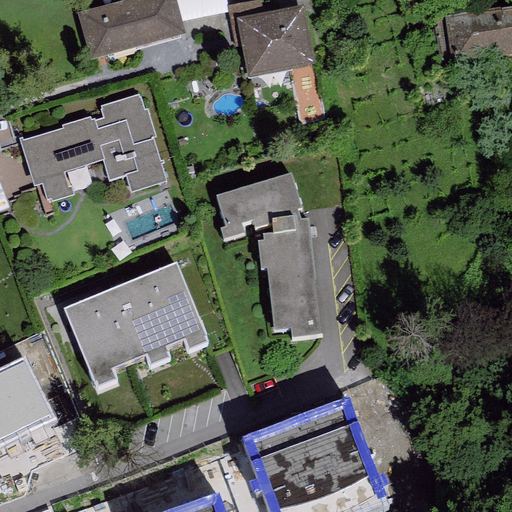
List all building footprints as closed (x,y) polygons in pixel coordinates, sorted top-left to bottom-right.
[(90,63),(185,38),(174,0),(136,0),(77,16),(90,63)] [(261,1),(227,8),(235,49),(241,48),(247,81),(315,68),(304,10),(264,17),(261,1)] [(511,11),(444,20),(443,14),(434,15),(442,70),(511,59),(511,11)] [(22,141),(19,142),(34,190),(42,188),(47,204),(51,202),(52,205),(74,198),(71,189),(68,190),(64,176),(103,164),(109,184),(125,179),(131,195),(166,185),(161,168),(163,167),(162,164),(160,165),(153,140),(155,140),(147,112),(144,113),(140,100),(139,100),(138,97),(100,109),(101,111),(100,112),(103,121),(95,123),(94,122),(91,123),(90,120),(62,128),(63,131),(22,143),(22,141)] [(290,179),(216,201),(225,232),(220,234),(223,245),(244,239),(243,237),(272,229),(272,239),(263,240),(264,247),(258,247),(260,273),(266,273),(274,336),(290,334),(291,344),(320,341),(308,224),(300,224),(296,216),(301,214),(290,179)] [(176,269),(63,314),(96,395),(118,386),(113,375),(145,362),(149,373),(171,364),(166,353),(183,346),(187,357),(208,349),(176,269)] [(24,357),(0,368),(0,448),(56,421),(24,357)] [(346,396),(243,436),(272,511),(377,511),(389,508),(346,396)] [(222,511),(216,495),(172,511),(222,511)]
